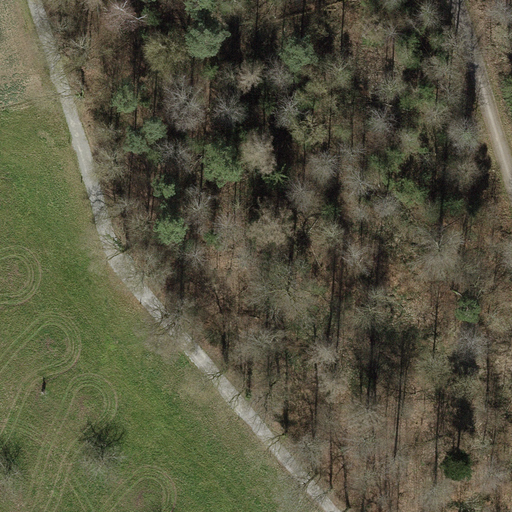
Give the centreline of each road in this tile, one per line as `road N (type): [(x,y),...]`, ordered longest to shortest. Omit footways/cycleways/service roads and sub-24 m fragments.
road 1 (track): [(36,0),(115,263),(318,511)]
road 2 (track): [(457,0),(511,171)]
